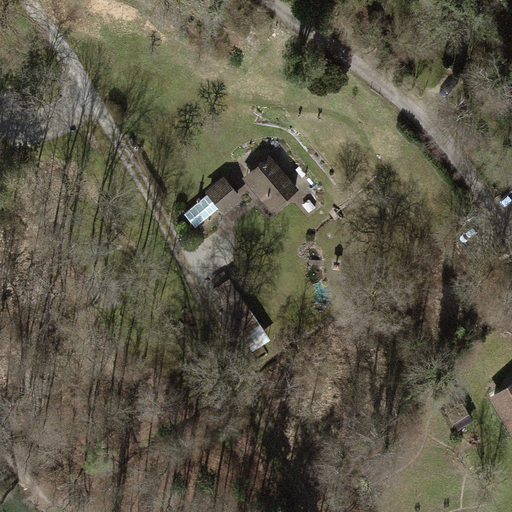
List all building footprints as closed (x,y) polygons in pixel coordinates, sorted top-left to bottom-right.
[(305,191),(274,154),(248,176),(280,212),(305,191)] [(249,197),(230,175),(211,190),(230,213),(249,197)] [(212,194),(188,212),(198,226),(222,208),(212,194)] [(229,272),(209,286),(225,310),(245,296),(229,272)] [(511,386),(496,396),(511,423),(511,386)]
